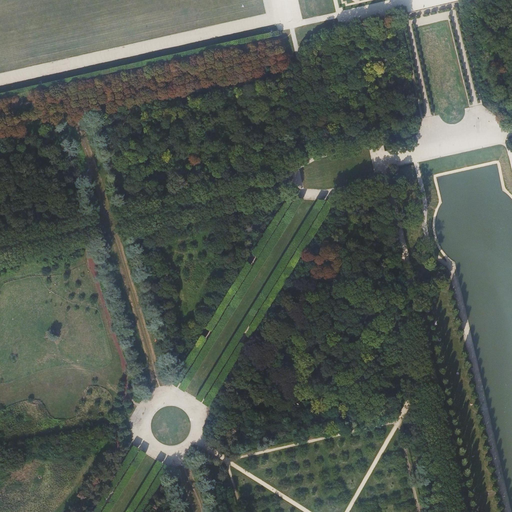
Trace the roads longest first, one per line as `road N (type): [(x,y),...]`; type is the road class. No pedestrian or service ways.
road 1 (track): [(434,148),(407,23),(452,13),(483,136)]
road 2 (track): [(0,80),(287,17)]
road 3 (track): [(431,371),(375,142),(321,154)]
road 4 (track): [(507,511),(450,266)]
road 5 (track): [(168,400),(301,188)]
road 6 (track): [(193,411),(324,198)]
road 7 (track): [(189,447),(197,431),(193,411),(174,400),(150,407),(142,423),(150,447),(166,455),(185,450)]
road 8 (track): [(347,511),(431,371)]
road 9 (track): [(463,511),(431,371)]
road 10 (track): [(321,154),(294,163),(304,192),(331,198),(386,186)]
road 11 (track): [(193,442),(307,511)]
road 12 (track): [(380,159),(510,130)]
road 13 (track): [(289,26),(321,154)]
road 14 (track): [(414,152),(427,244),(450,266)]
